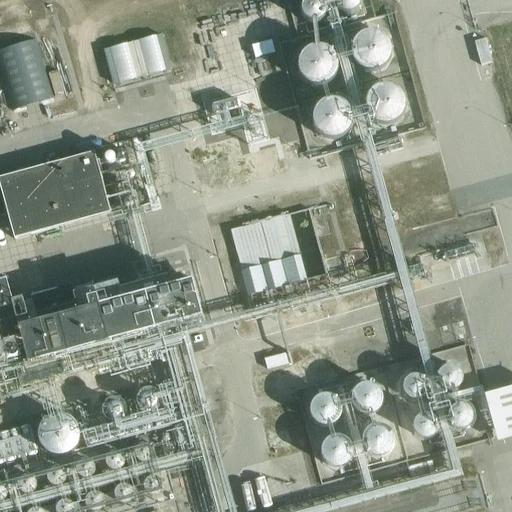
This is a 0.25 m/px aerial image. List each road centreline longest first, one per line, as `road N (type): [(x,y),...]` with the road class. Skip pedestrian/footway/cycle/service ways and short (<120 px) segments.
road 1 (unknown): [(0,139),(121,111),(167,116),(226,339)]
road 2 (unknown): [(226,339),(511,266)]
road 3 (unknown): [(484,0),(460,10),(451,42),(511,233)]
road 4 (unknown): [(226,339),(249,433),(233,511)]
